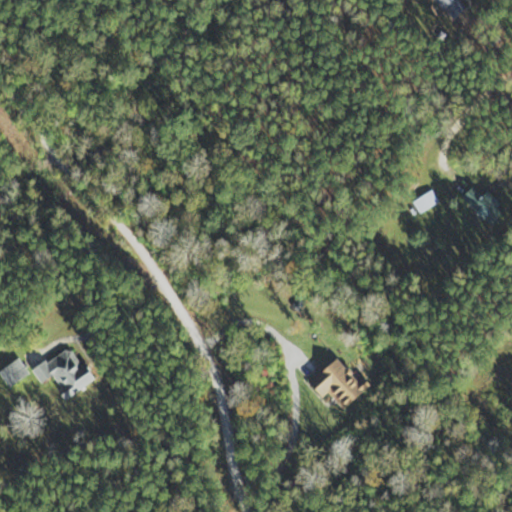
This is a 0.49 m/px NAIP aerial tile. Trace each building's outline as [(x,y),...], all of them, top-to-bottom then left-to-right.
[(468,0),(440,0),(456,21),(474,8),(468,0)] [(493,191),(487,196),(479,186),(467,196),(495,229),(511,214),(493,191)] [(416,202),(424,214),(443,202),(436,190),(416,202)] [(59,378),(68,395),(100,378),(93,363),(86,367),(76,348),(37,367),(46,384),(59,378)] [(34,374),(23,359),(4,375),(15,389),(34,374)]
